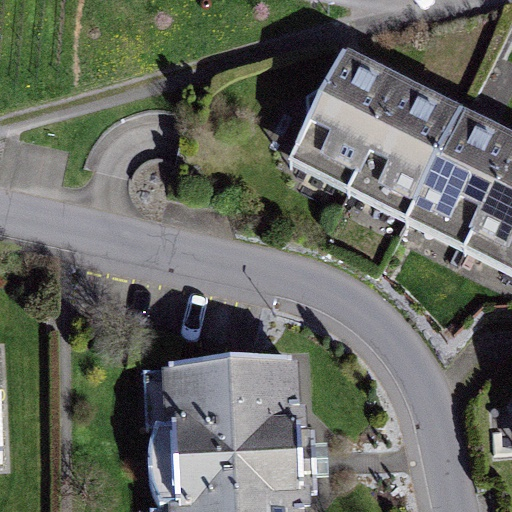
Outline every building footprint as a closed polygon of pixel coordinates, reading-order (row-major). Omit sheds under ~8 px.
[(344,33),(281,154),(342,186),(405,65),(344,33)] [(405,65),(342,186),(403,218),(467,97),(405,65)] [(511,121),(467,97),(403,218),(464,250),(511,159),(511,121)] [(511,159),(464,250),(511,275),(511,159)] [(308,511),(305,370),(173,373),(176,511),(308,511)]
